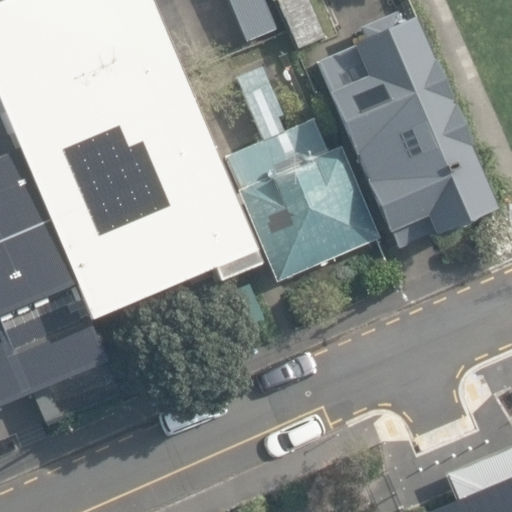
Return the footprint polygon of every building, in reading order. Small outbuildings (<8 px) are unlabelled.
[(0,0),(0,123),(10,148),(84,318),(206,267),(211,281),(257,262),(181,84),(174,68),(145,0),(0,0)] [(306,0),(277,0),(286,20),(298,48),(322,37),(306,0)] [(331,90),(326,92),(352,154),(355,153),(365,178),(363,179),(386,233),(390,231),(398,249),(442,230),(452,230),(471,224),(477,219),(479,215),(495,208),(470,149),(473,147),(434,56),(432,57),(414,16),(402,21),(398,13),(361,28),(365,37),(352,42),(355,48),(320,63),(331,90)] [(275,282),(379,236),(339,146),(327,151),(313,118),(284,130),(278,117),(283,115),(261,66),(235,77),(262,139),(226,155),(239,188),(235,189),(275,282)] [(84,318),(10,148),(0,152),(0,402),(102,360),(84,318)] [(511,511),(511,448),(443,478),(454,504),(434,511),(511,511)]
